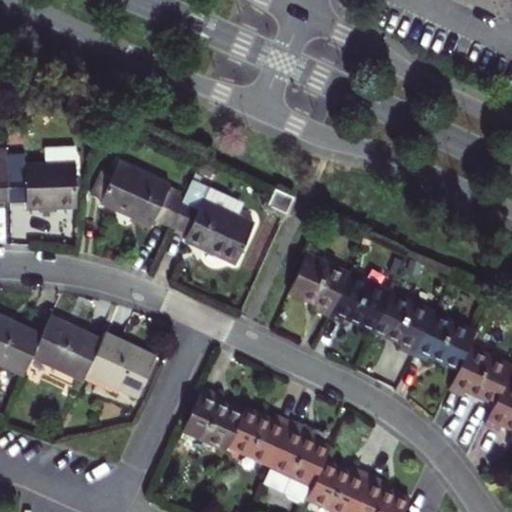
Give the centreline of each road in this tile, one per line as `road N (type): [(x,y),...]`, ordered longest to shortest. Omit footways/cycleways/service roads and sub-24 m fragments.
road 1 (residential): [(480,511),(448,464),(397,417),(203,318)]
road 2 (tertiary): [(11,0),(262,113)]
road 3 (tertiary): [(262,113),(395,157),(511,211)]
road 4 (tertiary): [(511,127),(304,14)]
road 5 (residential): [(203,318),(82,273),(0,266)]
road 6 (residential): [(121,507),(203,318)]
road 7 (residential): [(0,465),(121,507)]
